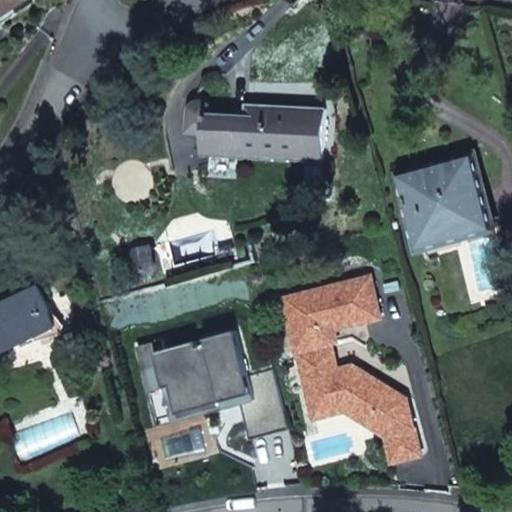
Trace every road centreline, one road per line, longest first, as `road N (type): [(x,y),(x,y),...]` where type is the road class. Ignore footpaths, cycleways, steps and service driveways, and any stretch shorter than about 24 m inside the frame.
road 1 (residential): [(0,177),(94,61)]
road 2 (residential): [(416,511),(269,511)]
